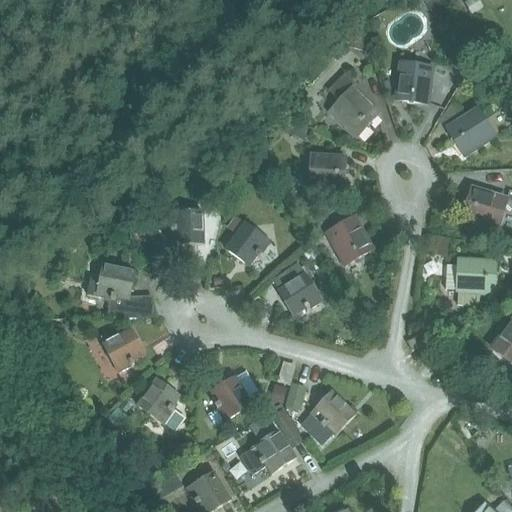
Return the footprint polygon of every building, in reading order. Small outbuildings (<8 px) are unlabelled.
[(474,0),(463,5),(469,18),(481,12),(474,0)] [(467,29),(457,35),(467,51),(477,44),(467,29)] [(366,42),(348,36),(345,49),(362,54),(366,42)] [(501,72),(511,67),(506,59),(496,64),(501,72)] [(428,107),(430,87),(432,71),(402,67),(397,103),(428,107)] [(331,115),(342,126),(357,140),(378,118),(353,94),(357,89),(345,77),(328,95),(341,106),(331,115)] [(464,159),(481,148),(496,139),(479,113),(448,133),(464,159)] [(310,191),(324,192),(344,193),(346,162),(311,160),(310,191)] [(208,179),(203,207),(219,210),(224,182),(208,179)] [(498,232),(507,203),(472,193),(463,222),(498,232)] [(175,248),(204,247),(203,215),(171,216),(172,235),(174,235),(175,248)] [(226,253),(249,270),(257,259),(260,260),(271,246),(235,220),(227,231),(237,238),(226,253)] [(101,225),(101,229),(104,232),(108,232),(111,229),(111,225),(108,222),(104,222),(101,225)] [(355,222),(328,237),(345,268),(372,254),(355,222)] [(489,248),(491,235),(474,232),(472,246),(489,248)] [(387,236),(385,253),(399,255),(402,239),(387,236)] [(332,259),(327,250),(315,256),(320,265),(332,259)] [(317,263),(311,251),(300,256),(306,268),(317,263)] [(495,267),(459,265),(457,308),(480,310),(480,296),(494,297),(495,267)] [(91,281),(87,298),(97,300),(115,304),(116,301),(129,304),(135,276),(103,269),(101,283),(91,281)] [(307,314),(322,305),(305,278),(278,295),(294,319),(305,312),(307,314)] [(215,291),(225,289),(224,280),(214,281),(215,291)] [(37,297),(26,311),(39,323),(49,312),(49,307),(37,297)] [(43,338),(59,345),(65,330),(49,323),(43,338)] [(511,325),(493,352),(511,365),(511,325)] [(145,359),(132,333),(104,348),(119,376),(135,367),(134,365),(145,359)] [(431,334),(417,341),(417,340),(407,345),(412,354),(434,342),(431,334)] [(442,358),(437,345),(428,349),(433,362),(442,358)] [(281,364),(275,385),(289,389),(294,367),(281,364)] [(216,409),(218,412),(209,417),(216,429),(224,424),(225,425),(252,408),(236,381),(211,396),(218,408),(216,409)] [(157,383),(138,409),(164,428),(172,434),(177,433),(183,424),(182,419),(174,413),(172,411),(180,400),(157,383)] [(277,387),(271,401),(284,406),(289,392),(277,387)] [(336,439),(356,418),(333,396),(311,419),(324,431),(326,429),(336,439)] [(113,433),(118,426),(123,431),(131,422),(117,411),(110,420),(111,420),(105,427),(113,433)] [(284,412),(272,419),(278,429),(290,422),(284,412)] [(476,421),(471,427),(479,433),(483,427),(476,421)] [(252,453),(240,461),(253,480),(267,471),(272,478),(296,462),(278,435),(252,453)] [(506,501),(511,499),(511,467),(502,471),(507,488),(502,490),(506,501)] [(199,507),(202,511),(216,511),(231,503),(215,476),(188,492),(197,508),(199,507)]
